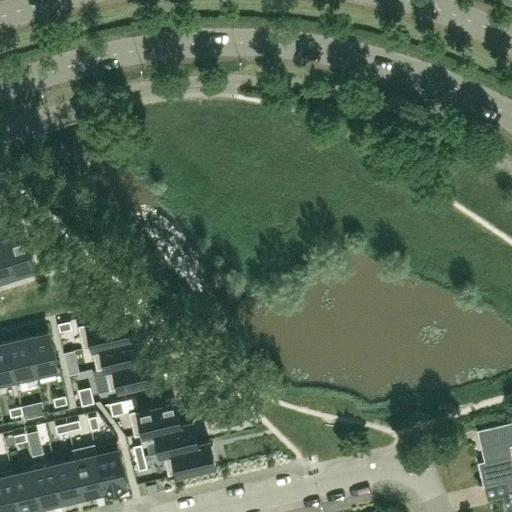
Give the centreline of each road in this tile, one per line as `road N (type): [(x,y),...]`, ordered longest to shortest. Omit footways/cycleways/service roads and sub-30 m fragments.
road 1 (primary): [(0,88),(121,54),(247,42),(384,63),(511,117)]
road 2 (residential): [(438,511),(419,474),(394,466),(201,511)]
